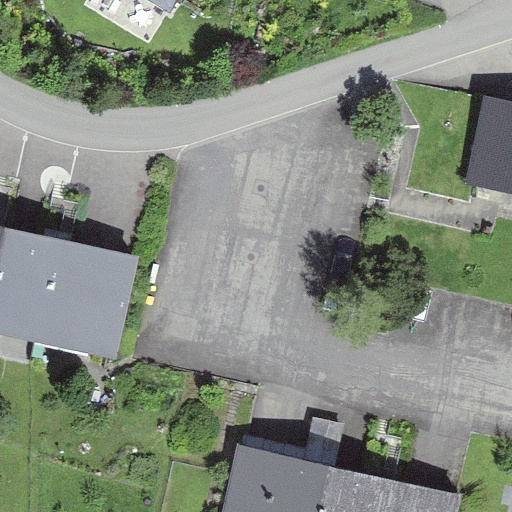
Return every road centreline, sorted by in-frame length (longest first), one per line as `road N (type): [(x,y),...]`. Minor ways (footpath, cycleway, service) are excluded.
road 1 (residential): [(266,98),(237,302),(243,322),(278,344),(511,387)]
road 2 (unclassified): [(0,94),(64,123),(104,128),(212,116),(266,98)]
road 3 (unclassified): [(266,98),(511,17)]
